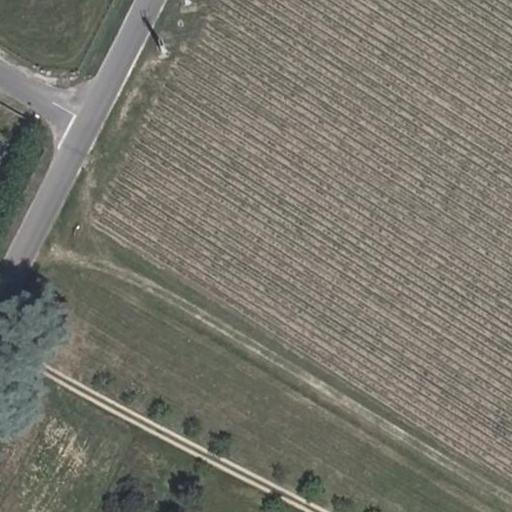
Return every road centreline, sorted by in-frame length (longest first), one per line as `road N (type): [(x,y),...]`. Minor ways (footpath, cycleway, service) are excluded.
road 1 (unclassified): [(0,349),(311,511)]
road 2 (unclassified): [(105,119),(0,328)]
road 3 (unclassified): [(164,0),(105,119)]
road 4 (residential): [(0,60),(105,119)]
